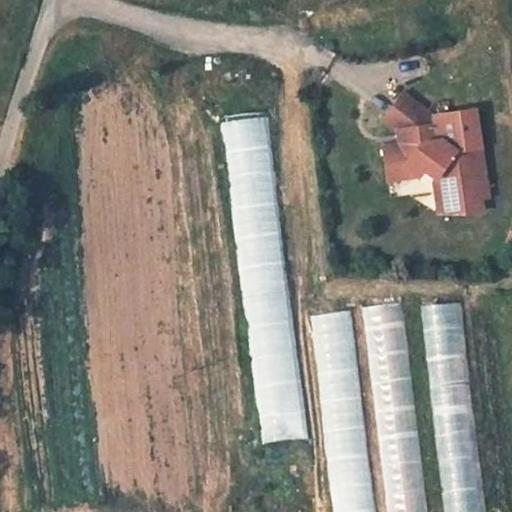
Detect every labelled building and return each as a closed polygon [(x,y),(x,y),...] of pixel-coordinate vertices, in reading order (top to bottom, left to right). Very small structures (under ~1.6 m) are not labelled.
[(484,196),(473,108),(430,114),(401,91),(381,116),(395,127),(397,142),(381,145),(383,165),(400,163),(414,174),(420,167),(430,175),(434,210),(454,208),(455,213),(478,210),(476,197),(484,196)] [(226,120),(257,446),(302,441),(270,116),(226,120)] [(424,511),(404,302),(365,306),(385,511),(424,511)] [(423,305),(440,511),(481,511),(464,302),(423,305)] [(331,511),(371,511),(353,308),(313,312),(331,511)]
